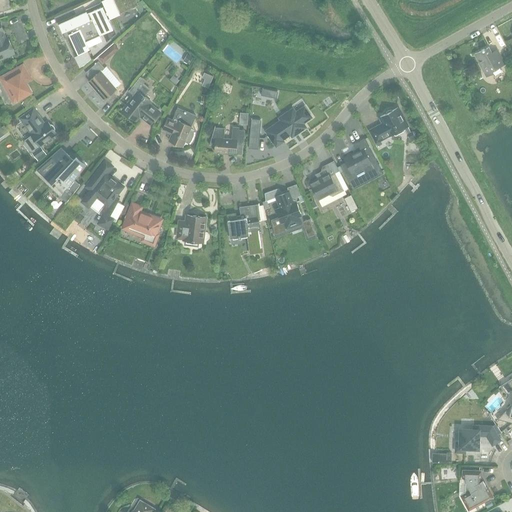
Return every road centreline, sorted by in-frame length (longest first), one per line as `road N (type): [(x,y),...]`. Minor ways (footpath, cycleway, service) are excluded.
road 1 (residential): [(408,64),(365,94),(322,141),(264,173),(211,177),(166,165),(115,136),(76,97),(29,0)]
road 2 (tertiary): [(511,258),(408,64)]
